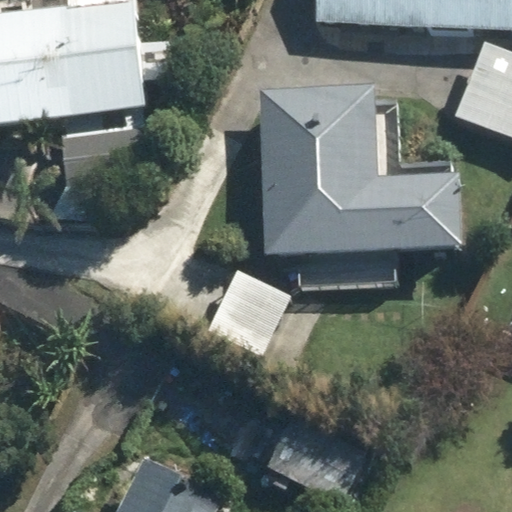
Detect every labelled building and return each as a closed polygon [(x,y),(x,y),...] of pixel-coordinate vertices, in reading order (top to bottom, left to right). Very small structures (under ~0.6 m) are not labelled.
[(511,0),(311,0),(309,40),(511,51),(511,0)] [(170,55),(140,57),(138,23),(0,32),(0,143),(58,139),(63,197),(150,191),(146,133),(143,98),(173,95),(170,55)] [(511,68),(476,56),(448,130),(511,154),(511,68)] [(394,295),(394,270),(460,269),(459,192),(374,192),(374,105),(260,106),(261,270),(271,270),(271,296),(394,295)] [(351,338),(280,296),(243,360),(313,401),(351,338)] [(286,431),(262,473),(330,511),(348,511),(368,478),(286,431)] [(144,465),(123,511),(222,511),(227,503),(144,465)]
